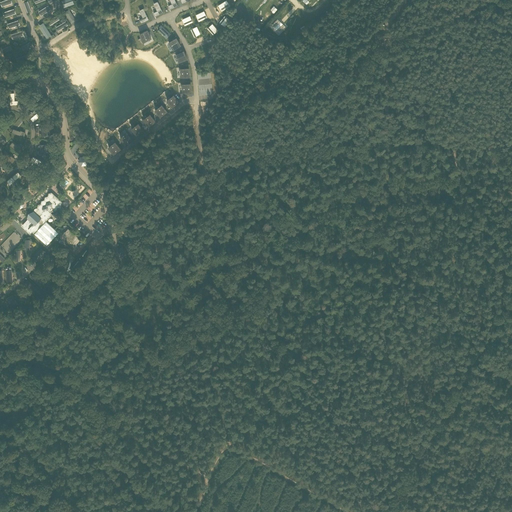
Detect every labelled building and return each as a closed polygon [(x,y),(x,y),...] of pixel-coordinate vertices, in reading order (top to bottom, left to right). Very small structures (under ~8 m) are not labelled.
[(72,0),(64,0),(61,1),(64,8),(74,4),(72,0)] [(175,0),(169,0),(172,4),(168,5),(170,9),(178,6),(175,0)] [(158,1),(153,3),(157,11),(154,12),(156,16),(163,13),(158,1)] [(228,2),(219,8),(222,11),(230,6),(228,2)] [(48,5),(38,12),(41,16),(51,9),(48,5)] [(3,12),(5,16),(15,13),(14,8),(3,12)] [(144,8),(139,10),(143,18),(139,19),(141,23),(149,20),(144,8)] [(71,23),(76,20),(69,9),(64,12),(71,23)] [(57,16),(48,22),(50,25),(59,19),(57,16)] [(227,18),(222,24),(225,27),(230,20),(227,18)] [(277,19),(272,25),(280,32),(285,26),(277,19)] [(19,24),(18,20),(7,23),(9,28),(19,24)] [(66,21),(56,27),(58,31),(68,25),(66,21)] [(43,23),(39,26),(47,39),(51,36),(43,23)] [(212,24),(209,26),(215,33),(218,30),(212,24)] [(160,28),(158,30),(164,36),(166,34),(167,35),(170,33),(163,27),(161,29),(160,28)] [(11,34),(12,39),(23,35),(21,31),(11,34)] [(147,31),(140,34),(144,42),(147,41),(148,41),(147,40),(151,38),(147,31)] [(176,38),(169,42),(170,45),(170,46),(171,46),(173,50),(180,45),(176,38)] [(21,47),(23,51),(32,45),(30,41),(21,47)] [(202,46),(191,50),(192,53),(194,58),(195,61),(196,65),(196,66),(208,61),(205,53),(202,46)] [(184,51),(176,54),(177,57),(176,58),(177,59),(177,58),(179,62),(187,59),(184,51)] [(181,72),(180,72),(180,73),(181,73),(181,77),(190,77),(189,68),(180,69),(181,72)] [(190,80),(181,80),(181,83),(181,84),(181,88),(190,88),(190,80)] [(15,93),(10,93),(10,105),(18,105),(18,100),(15,100),(15,93)] [(181,101),(176,94),(173,96),(172,96),(172,97),(169,99),(174,106),(181,101)] [(169,110),(163,103),(161,105),(160,105),(160,106),(157,108),(162,115),(169,110)] [(35,110),(28,115),(33,122),(40,116),(35,110)] [(158,121),(152,114),(150,116),(149,115),(149,116),(149,117),(146,119),(151,126),(158,121)] [(12,115),(3,125),(7,128),(16,118),(12,115)] [(145,130),(139,123),(137,125),(136,125),(136,126),(133,128),(138,135),(145,130)] [(39,126),(37,126),(37,133),(39,132),(39,136),(48,136),(47,131),(46,131),(46,126),(39,126)] [(13,129),(12,132),(24,137),(26,133),(13,129)] [(132,139),(127,132),(125,134),(124,134),(123,134),(124,135),(121,137),(126,144),(132,139)] [(12,142),(10,145),(20,153),(23,150),(12,142)] [(119,149),(113,142),(111,144),(110,144),(110,145),(107,147),(112,154),(119,149)] [(36,144),(35,150),(37,150),(37,153),(45,154),(45,149),(44,149),(44,145),(36,144)] [(5,152),(2,155),(13,163),(15,160),(5,152)] [(33,156),(29,163),(33,165),(34,162),(41,166),(43,162),(33,156)] [(0,159),(0,165),(7,170),(10,167),(0,159)] [(18,172),(7,181),(10,184),(21,175),(18,172)] [(50,198),(48,196),(46,197),(45,197),(44,201),(41,201),(41,203),(41,205),(37,205),(37,208),(34,209),(34,212),(31,214),(26,218),(28,219),(24,224),(23,225),(22,225),(22,227),(30,234),(32,232),(34,234),(35,234),(47,245),(58,233),(46,221),(52,215),(50,212),(52,212),(58,217),(60,214),(56,210),(56,208),(59,207),(61,208),(61,204),(62,202),(60,200),(55,195),(53,197),(50,198)] [(18,201),(16,202),(16,204),(17,206),(18,208),(20,208),(23,207),(24,206),(24,203),(23,202),(22,200),(20,200),(18,201)] [(62,235),(68,241),(66,244),(72,250),(73,249),(75,251),(80,247),(77,244),(80,240),(78,238),(78,237),(70,230),(69,231),(67,229),(65,231),(62,235)] [(41,248),(32,257),(36,261),(45,252),(41,248)] [(63,262),(53,252),(49,257),(59,266),(63,262)] [(45,261),(41,265),(51,274),(55,270),(45,261)] [(43,282),(34,273),(30,277),(40,286),(43,282)] [(27,280),(23,284),(33,293),(37,289),(27,280)] [(20,288),(16,291),(24,301),(28,298),(20,288)] [(5,299),(11,308),(18,304),(12,295),(5,299)] [(9,383),(2,387),(5,394),(6,396),(13,392),(12,390),(9,383)]
